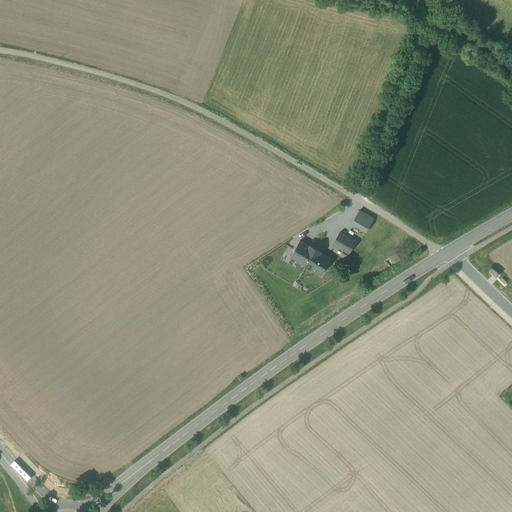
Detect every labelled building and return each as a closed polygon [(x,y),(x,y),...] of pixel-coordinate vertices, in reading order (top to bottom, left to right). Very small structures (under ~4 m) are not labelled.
[(389,237),(369,225),(359,244),(371,251),(373,248),(380,252),(389,237)] [(356,242),(341,232),(333,243),(349,253),(356,242)] [(290,257),(320,274),(329,258),(299,241),(290,257)] [(499,274),(492,268),(489,271),(496,277),(499,274)] [(324,294),(331,304),(342,297),(335,287),(324,294)] [(321,290),(315,294),(323,307),(329,304),(321,290)]
